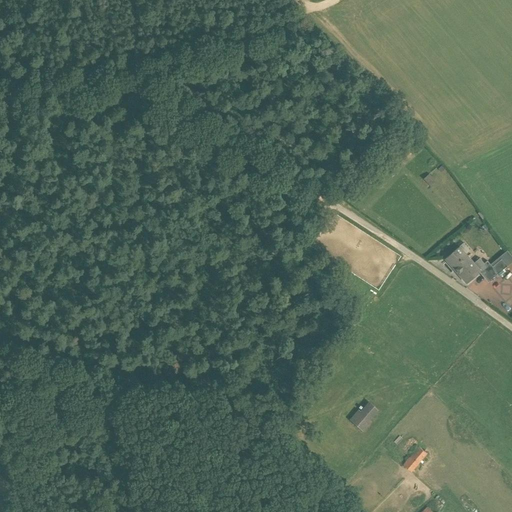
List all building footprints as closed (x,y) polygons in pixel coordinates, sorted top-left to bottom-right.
[(366,180),(365,181),(371,186),(388,170),(387,169),(382,164),(366,180)] [(436,182),(429,174),(424,179),(431,187),(436,182)] [(469,283),(481,272),(489,282),(508,266),(502,260),(493,268),(487,260),(484,263),(480,258),(477,260),(467,247),(463,251),(459,247),(447,258),(469,283)] [(370,420),(378,411),(369,402),(361,412),(359,410),(350,420),(363,431),(372,421),(370,420)] [(427,454),(420,448),(419,447),(403,465),(411,472),(427,454)]
